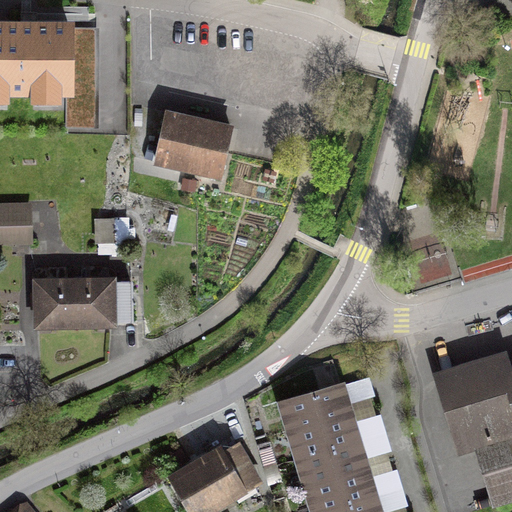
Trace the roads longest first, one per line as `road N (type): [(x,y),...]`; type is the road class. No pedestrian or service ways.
road 1 (residential): [(0,423),(169,350),(239,300),(286,234),(345,44)]
road 2 (tertiary): [(328,308),(246,382),(0,503)]
road 3 (tertiary): [(417,65),(378,207),(328,308)]
road 4 (residential): [(345,44),(260,20),(113,0)]
road 5 (residential): [(328,308),(402,322),(511,290)]
